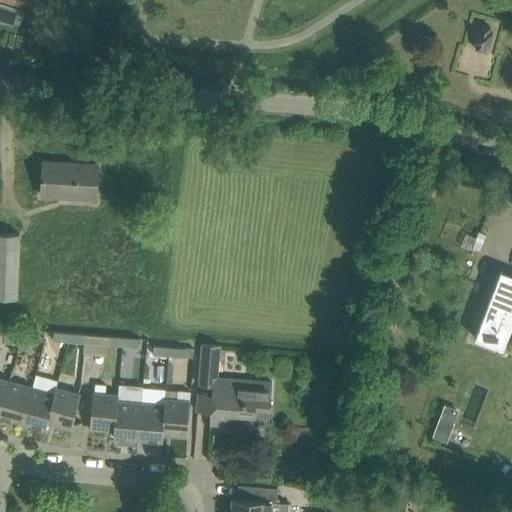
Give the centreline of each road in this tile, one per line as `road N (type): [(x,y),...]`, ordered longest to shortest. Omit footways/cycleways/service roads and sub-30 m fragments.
road 1 (unclassified): [(511,156),(340,108),(0,86)]
road 2 (residential): [(196,511),(191,496),(163,479),(62,471),(3,455)]
